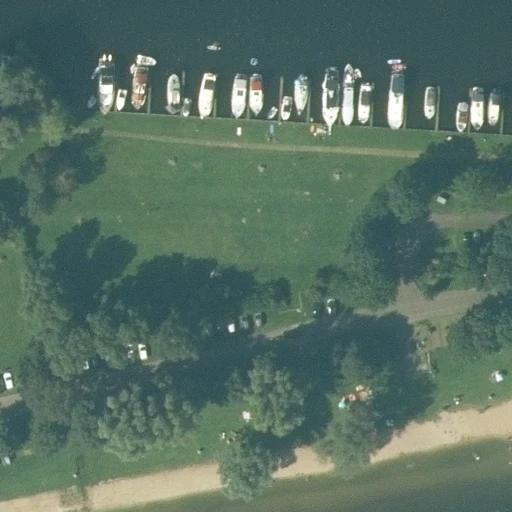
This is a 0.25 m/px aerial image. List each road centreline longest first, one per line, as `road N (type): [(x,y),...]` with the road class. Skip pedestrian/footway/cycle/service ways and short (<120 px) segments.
road 1 (unclassified): [(0,412),(406,309)]
road 2 (unclassified): [(511,202),(415,214),(399,258),(406,309)]
